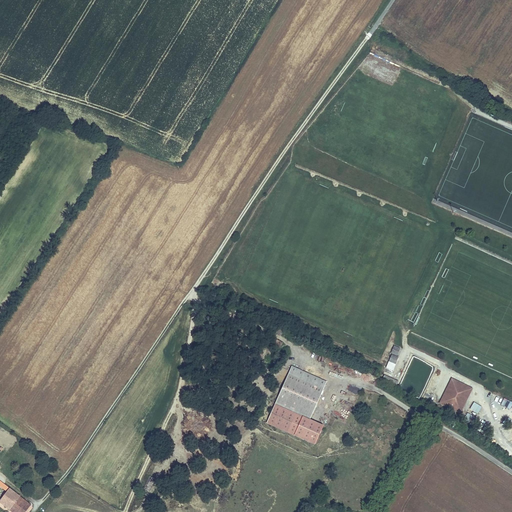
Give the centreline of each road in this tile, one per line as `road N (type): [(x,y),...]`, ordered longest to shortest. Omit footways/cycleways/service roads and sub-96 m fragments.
road 1 (track): [(67,471),(390,0)]
road 2 (track): [(511,474),(364,383),(295,356)]
